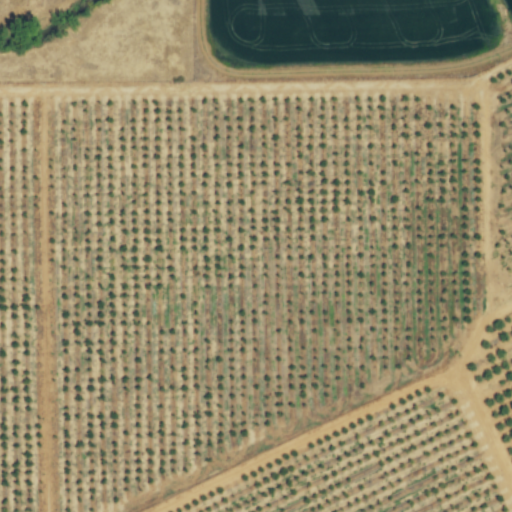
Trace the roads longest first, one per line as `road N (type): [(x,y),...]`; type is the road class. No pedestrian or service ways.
road 1 (residential): [(511,473),(465,372),(249,511)]
road 2 (residential): [(465,372),(437,278),(437,102)]
